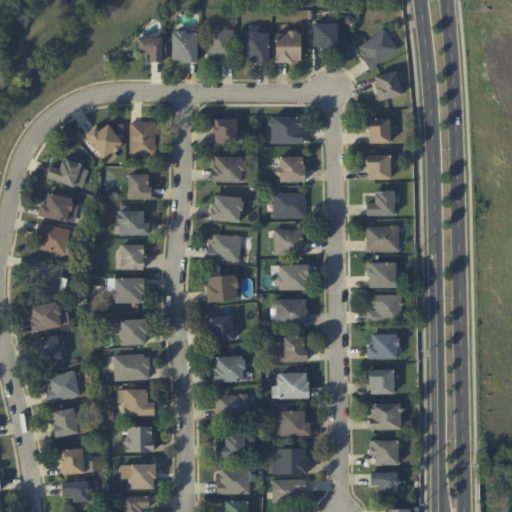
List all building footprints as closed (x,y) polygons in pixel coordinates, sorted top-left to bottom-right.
[(313,46),(337,47),(338,23),(313,23),(313,46)] [(197,61),(197,30),(172,29),(171,61),(197,61)] [(209,29),(208,60),(232,60),(233,30),(209,29)] [(398,52),(386,29),(357,45),(369,67),(398,52)] [(269,31),(244,31),(243,60),(268,61),(269,31)] [(301,61),(300,32),(275,32),(276,62),(301,61)] [(162,37),(139,37),(139,53),(149,53),(149,62),(162,62),(162,37)] [(402,70),(374,75),(378,99),(402,95),(400,81),(404,81),(402,70)] [(270,143),(302,143),(303,117),(271,116),(270,143)] [(213,143),(237,143),(237,119),(213,118),(213,143)] [(389,118),(368,118),(369,143),(390,142),(389,118)] [(155,121),(130,122),(130,155),(156,154),(155,121)] [(106,164),(118,156),(114,150),(123,145),(109,123),(98,130),(96,126),(86,132),(106,164)] [(391,179),(390,155),(366,155),(366,179),(391,179)] [(213,181),(242,182),(243,157),(213,156),(213,181)] [(304,156),(278,156),(278,182),(305,181),(304,156)] [(47,177),(82,189),(89,167),(62,158),(59,168),(51,165),(47,177)] [(152,174),(128,173),(128,198),(151,198),(152,174)] [(394,215),(394,191),(374,191),(374,203),(366,203),(366,215),(394,215)] [(273,193),(273,218),(306,217),(305,192),(273,193)] [(76,222),(79,199),(48,195),(46,204),(40,203),(38,217),(76,222)] [(211,220),(241,221),(242,197),(212,195),(211,220)] [(149,234),(149,222),(144,222),(144,210),(118,210),(118,235),(149,234)] [(64,254),(70,230),(40,222),(34,247),(64,254)] [(367,251),(399,251),(399,226),(366,226),(367,251)] [(274,254),(306,253),(306,242),(302,242),(302,229),(274,229),(274,254)] [(240,235),(212,234),(212,246),(207,246),(207,259),(240,260),(240,235)] [(144,244),(120,244),(120,269),(144,269),(144,244)] [(63,264),(33,260),(30,285),(60,288),(63,264)] [(395,263),(368,263),(368,287),(396,287),(395,263)] [(278,265),(278,290),(307,290),(307,264),(278,265)] [(207,276),(207,301),(237,300),(237,275),(207,276)] [(144,277),(114,277),(113,302),(143,303),(144,277)] [(402,294),(372,295),(372,309),(366,309),(366,323),(402,322),(402,294)] [(306,298),(275,299),(276,325),(307,324),(306,298)] [(32,331),(62,327),(59,302),(29,306),(32,331)] [(234,340),(233,315),(207,316),(208,341),(234,340)] [(122,344),(147,344),(147,319),(122,319),(122,344)] [(63,358),(57,334),(34,339),(40,363),(63,358)] [(372,334),(372,346),(367,346),(367,359),(398,358),(397,334),(372,334)] [(283,337),(284,349),(278,349),(278,361),(307,361),(307,336),(283,337)] [(114,381),(150,379),(149,354),(113,356),(114,381)] [(215,382),(245,381),(244,355),(214,356),(215,382)] [(369,369),(369,394),(394,393),(393,369),(369,369)] [(44,377),(49,401),(79,396),(75,371),(44,377)] [(308,373),(277,372),(277,385),(272,385),(271,398),(308,398),(308,373)] [(155,415),(154,401),(148,401),(147,388),(117,390),(117,403),(125,402),(126,416),(155,415)] [(215,394),(216,417),(248,416),(248,394),(215,394)] [(369,403),(369,429),(401,429),(402,403),(369,403)] [(56,437),(78,433),(74,408),(51,412),(56,437)] [(310,422),(304,422),(305,410),(279,410),(278,424),(272,424),(272,434),(310,435),(310,422)] [(129,452),(153,451),(153,426),(128,427),(129,452)] [(215,457),(245,458),(245,432),(224,431),(224,444),(216,444),(215,457)] [(375,465),(399,464),(399,440),(368,440),(369,455),(375,454),(375,465)] [(307,448),(276,449),(276,460),(272,460),(272,474),(307,474),(307,448)] [(61,473),(93,472),(92,460),(84,461),(84,449),(60,449),(61,473)] [(131,488),(156,488),(155,463),(120,464),(120,479),(130,478),(131,488)] [(249,468),(220,468),(220,480),(216,481),(217,494),(249,494),(249,468)] [(400,472),(370,472),(370,485),(379,485),(379,494),(401,493),(400,472)] [(306,479),(272,479),(272,501),(300,500),(300,491),(306,491),(306,479)] [(70,494),(70,502),(91,501),(90,480),(61,481),(62,495),(70,494)] [(150,495),(122,496),(121,511),(140,511),(140,508),(150,508),(150,495)] [(247,511),(247,500),(224,501),(223,511),(247,511)]
